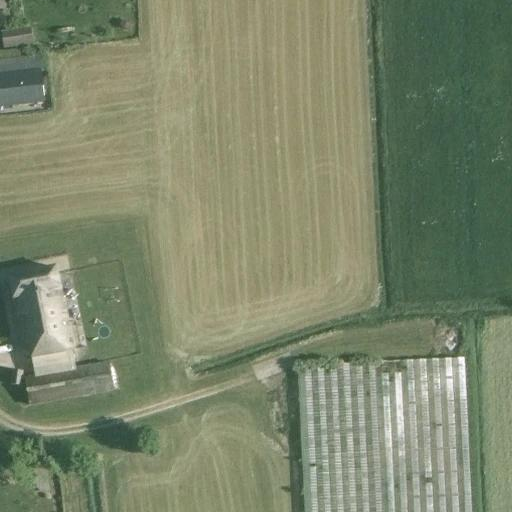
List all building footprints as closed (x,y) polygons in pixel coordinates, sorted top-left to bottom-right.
[(31,29),(2,33),(4,49),(34,45),(31,29)] [(0,106),(44,102),(39,57),(0,60),(0,106)] [(54,268),(9,279),(13,302),(11,302),(20,347),(73,337),(64,294),(60,294),(54,268)] [(298,368),(304,511),(472,511),(466,360),(298,368)] [(114,392),(109,362),(24,378),(30,408),(114,392)]
